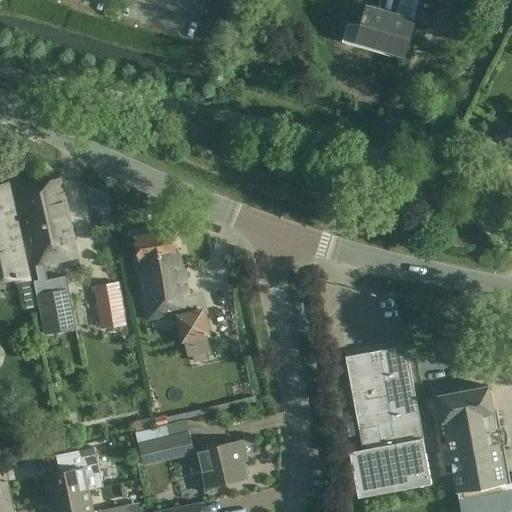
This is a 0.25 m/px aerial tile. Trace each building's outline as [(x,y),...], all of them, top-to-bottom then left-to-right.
[(347,24),(344,37),(404,55),(414,21),(410,20),(415,0),(380,0),(378,10),(367,7),(362,24),(347,24)] [(34,281),(44,334),(76,329),(66,275),(47,279),(44,264),(78,257),(61,179),(18,188),(35,266),(36,266),(39,280),(34,281)] [(0,262),(9,260),(15,283),(30,280),(8,183),(0,185),(0,262)] [(91,191),(92,209),(110,209),(110,190),(91,191)] [(138,271),(147,321),(185,314),(181,293),(189,292),(184,265),(181,265),(179,254),(180,253),(175,230),(134,237),(138,258),(136,259),(138,271)] [(93,288),(99,322),(124,317),(119,283),(93,288)] [(178,317),(188,354),(211,348),(201,311),(178,317)] [(349,453),(358,500),(433,486),(420,416),(406,347),(346,359),(359,429),(363,451),(349,453)] [(458,493),(461,511),(511,511),(511,489),(508,490),(493,410),(489,387),(439,396),(444,423),(443,423),(446,438),(456,493),(458,493)] [(148,419),(133,422),(135,432),(151,428),(148,419)] [(203,471),(206,488),(247,478),(242,457),(246,456),(243,439),(194,451),(190,432),(162,439),(139,444),(144,464),(166,459),(188,454),(193,473),(203,471)] [(45,475),(50,498),(89,490),(103,487),(95,447),(56,455),(59,472),(45,475)] [(93,511),(89,490),(50,498),(52,511),(93,511)] [(201,511),(200,503),(156,511),(201,511)]
